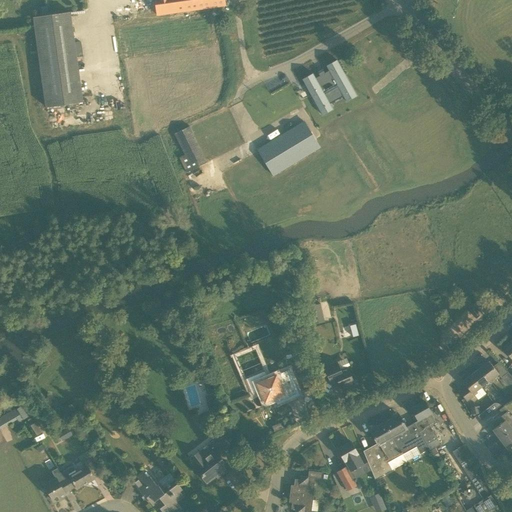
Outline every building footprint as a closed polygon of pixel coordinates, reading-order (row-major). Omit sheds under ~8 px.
[(154,0),(157,15),(226,5),(225,0),(154,0)] [(38,16),(48,15),(47,6),(37,8),(38,16)] [(46,107),(83,102),(70,12),(48,15),(38,16),(33,17),(46,107)] [(1,19),(2,28),(13,27),(13,18),(1,19)] [(365,88),(344,53),(333,59),(336,64),(332,66),(331,65),(330,65),(331,67),(328,69),(327,67),(326,68),(327,69),(323,72),(320,67),(310,74),(328,103),(338,97),(331,86),(345,78),(355,95),(365,88)] [(75,115),(76,120),(99,116),(98,111),(75,115)] [(274,175),(320,147),(304,121),(258,149),(274,175)] [(187,171),(207,162),(190,125),(175,132),(186,153),(180,156),(187,171)] [(309,305),(308,305),(312,324),(320,322),(318,310),(322,309),(320,302),(309,305)] [(511,339),(502,349),(511,358),(511,339)] [(341,371),(337,361),(324,367),(329,380),(336,377),(341,389),(354,384),(348,369),(341,371)] [(496,378),(500,375),(489,361),(480,368),(490,380),(495,376),(496,378)] [(491,382),(490,380),(480,368),(471,374),(481,387),(486,383),(487,385),(491,382)] [(298,394),(289,372),(277,377),(276,374),(249,386),(252,395),(260,391),(265,402),(284,394),(286,399),(298,394)] [(478,393),(478,389),(481,387),(471,374),(463,381),(467,386),(459,392),(467,401),(475,395),(478,393)] [(217,400),(208,403),(210,412),(219,409),(217,400)] [(431,450),(440,444),(430,424),(432,422),(434,418),(431,413),(430,411),(424,401),(411,408),(418,420),(414,423),(429,448),(431,450)] [(73,403),(65,407),(68,413),(76,409),(73,403)] [(481,420),(489,414),(501,405),(500,404),(499,403),(497,403),(496,403),(494,403),(485,409),(478,416),(481,420)] [(13,410),(19,421),(28,415),(22,405),(13,410)] [(511,414),(511,415),(507,411),(498,418),(502,423),(493,429),(499,438),(511,428),(511,414)] [(406,427),(399,415),(385,422),(402,453),(406,461),(420,454),(420,453),(429,448),(414,423),(406,427)] [(27,419),(35,433),(40,430),(32,416),(27,419)] [(392,469),(406,461),(402,453),(385,422),(371,430),(378,443),(364,451),(376,478),(391,469),(392,469)] [(70,426),(64,430),(68,437),(74,433),(70,426)] [(506,447),(511,441),(511,428),(499,438),(506,447)] [(222,434),(211,442),(215,447),(219,452),(229,444),(222,434)] [(351,472),(364,464),(351,441),(338,449),(351,472)] [(214,449),(214,448),(209,443),(190,458),(196,466),(198,468),(204,475),(202,476),(207,483),(221,473),(222,475),(228,470),(223,463),(224,462),(214,449)] [(43,444),(36,448),(39,452),(45,449),(43,444)] [(477,511),(487,511),(497,505),(459,447),(452,452),(483,499),(473,505),(477,511)] [(95,478),(88,466),(76,472),(73,466),(61,473),(65,480),(60,482),(65,492),(76,486),(77,488),(95,478)] [(356,486),(351,475),(346,467),(337,472),(348,491),(356,486)] [(147,477),(144,473),(132,482),(143,496),(145,495),(151,504),(160,497),(165,504),(160,508),(162,511),(173,511),(180,507),(174,499),(184,492),(175,480),(162,490),(159,486),(158,487),(149,475),(147,477)] [(54,502),(66,495),(65,492),(60,482),(57,476),(44,484),(54,502)] [(291,487),(290,494),(313,496),(315,478),(300,476),(300,479),(295,479),(294,488),(291,487)] [(447,508),(454,504),(448,493),(441,496),(447,508)] [(311,511),(313,496),(290,494),(289,500),(292,500),(291,509),(296,509),(295,511),(311,511)] [(382,511),(387,510),(380,494),(375,496),(378,504),(381,511),(382,511)]
